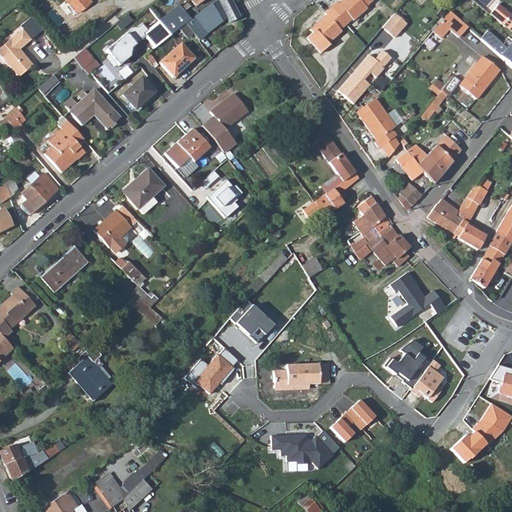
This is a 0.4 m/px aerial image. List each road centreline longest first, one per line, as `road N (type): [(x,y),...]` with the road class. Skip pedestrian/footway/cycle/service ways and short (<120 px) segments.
road 1 (residential): [(0,265),(265,27)]
road 2 (residential): [(507,319),(453,414),(434,424),(410,418),(364,385),(351,384),(307,413),(267,413),(239,397)]
road 3 (residential): [(265,27),(405,230)]
road 4 (residential): [(405,230),(511,99)]
road 5 (residential): [(405,230),(500,316)]
